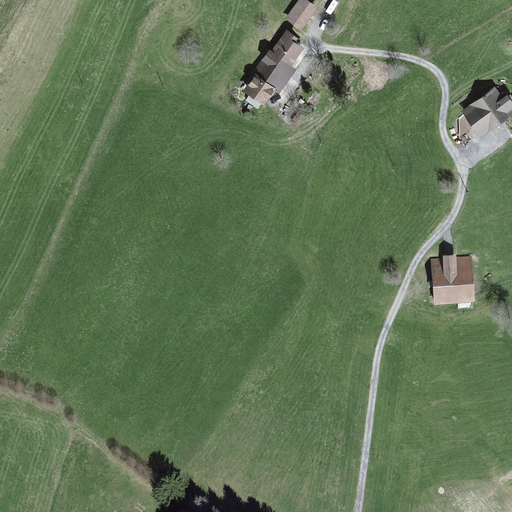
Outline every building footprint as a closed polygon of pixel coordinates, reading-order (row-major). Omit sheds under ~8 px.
[(319,6),(310,0),(298,0),(286,18),(302,28),(319,6)] [(253,69),(256,71),(277,85),(274,89),(280,92),(297,68),(292,64),(305,46),(296,39),(299,35),(287,28),(272,49),(270,47),(253,69)] [(256,71),(243,88),(265,103),(274,89),(277,85),(256,71)] [(494,85),(461,111),(479,136),(511,112),(511,109),(511,108),(511,107),(511,99),(505,90),(500,94),(494,85)] [(442,258),(431,258),(434,304),(475,300),(471,256),(456,257),(456,253),(442,254),(442,258)]
